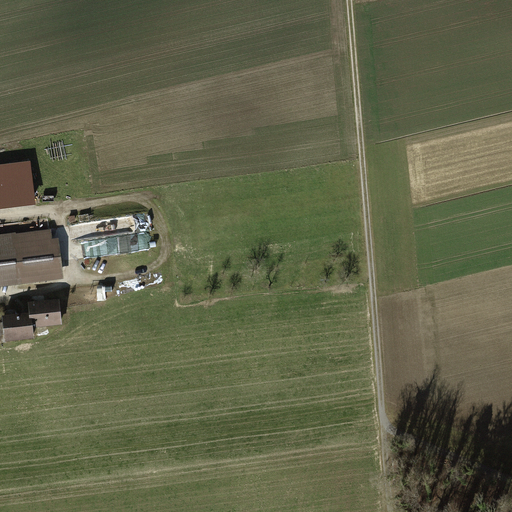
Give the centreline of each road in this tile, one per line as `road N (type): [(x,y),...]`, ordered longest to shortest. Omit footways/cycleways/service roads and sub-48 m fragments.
road 1 (track): [(393,511),(350,0)]
road 2 (track): [(0,301),(70,279),(59,209),(0,216)]
